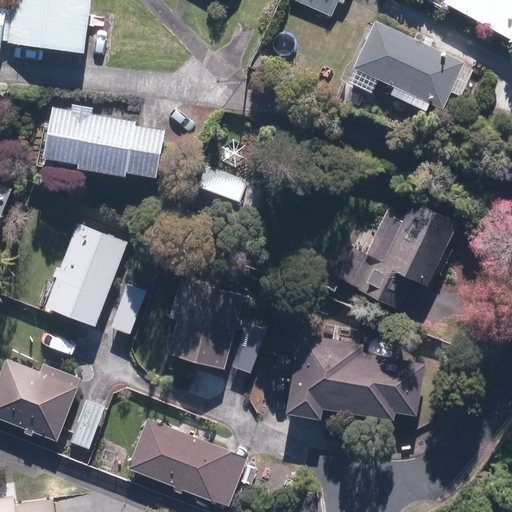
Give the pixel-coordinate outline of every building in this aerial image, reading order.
[(0,43),(78,55),(86,0),(9,0),(8,12),(0,10),(0,43)] [(288,0),(332,17),(337,3),(343,5),(344,0),(288,0)] [(511,0),(441,0),(439,5),(511,46),(511,0)] [(371,23),(348,70),(436,112),(459,65),(371,23)] [(49,110),(40,160),(149,180),(158,134),(131,129),(132,125),(49,110)] [(199,165),(184,204),(229,222),(229,219),(248,226),(260,195),(239,187),(242,181),(199,165)] [(422,286),(451,229),(407,207),(374,273),(367,269),(356,291),(371,303),(396,311),(411,281),(422,286)] [(92,327),(123,245),(75,226),(44,308),(92,327)] [(239,297),(181,280),(169,320),(174,322),(164,355),(218,370),(239,297)] [(142,293),(126,287),(109,328),(125,335),(142,293)] [(264,332),(246,325),(229,368),(246,375),(264,332)] [(294,336),(280,414),(314,420),(316,409),(387,422),(388,414),(409,417),(418,365),(357,355),(358,347),(294,336)] [(4,361),(0,370),(0,421),(53,442),(77,381),(41,367),(38,374),(4,361)] [(100,409),(84,403),(68,443),(84,450),(100,409)] [(244,461),(144,422),(127,465),(226,505),(244,461)] [(0,500),(0,511),(48,511),(48,504),(9,509),(7,499),(0,500)]
